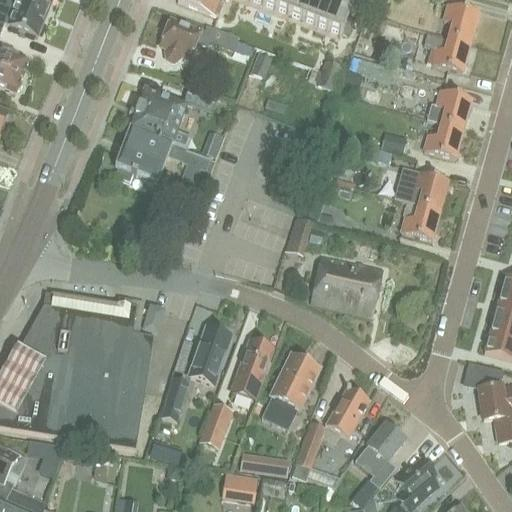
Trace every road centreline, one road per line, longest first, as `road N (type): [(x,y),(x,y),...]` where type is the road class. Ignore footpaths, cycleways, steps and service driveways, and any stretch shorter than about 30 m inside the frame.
road 1 (residential): [(424,408),(309,323),(246,296),(14,260)]
road 2 (residential): [(424,408),(511,102)]
road 3 (tertiary): [(14,260),(119,0)]
road 4 (residential): [(506,511),(450,431),(424,408)]
